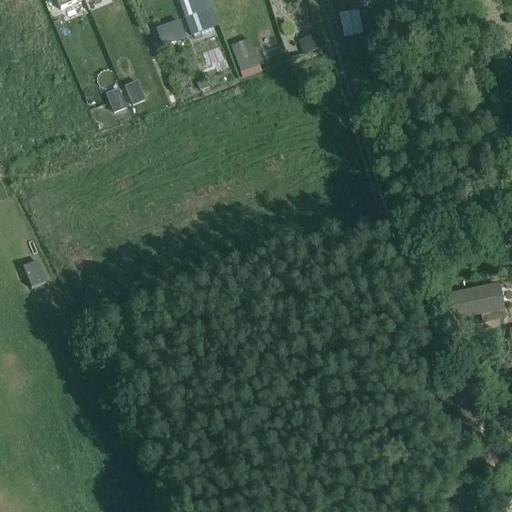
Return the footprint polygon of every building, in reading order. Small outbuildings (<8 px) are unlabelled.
[(83,0),(54,0),(60,12),(85,3),(83,0)] [(177,0),(191,38),(218,28),(208,0),(203,0),(177,0)] [(379,0),(359,0),(361,11),(382,7),(379,0)] [(404,25),(418,23),(414,0),(413,0),(401,2),(404,25)] [(359,15),(339,18),(343,42),(363,39),(359,15)] [(178,43),(179,47),(186,45),(184,41),(186,40),(180,23),(155,31),(161,49),(178,43)] [(303,57),(324,50),(320,36),(298,43),(303,57)] [(249,43),(230,49),(243,84),(263,77),(249,43)] [(463,78),(468,98),(476,96),(471,76),(463,78)] [(426,99),(460,95),(458,83),(425,86),(426,99)] [(120,88),(109,92),(116,113),(127,109),(120,88)] [(22,270),(31,291),(47,285),(38,264),(22,270)] [(500,286),(458,292),(461,319),(481,316),(482,325),(505,322),(500,286)] [(501,471),(506,488),(511,486),(511,466),(508,467),(508,469),(501,471)]
